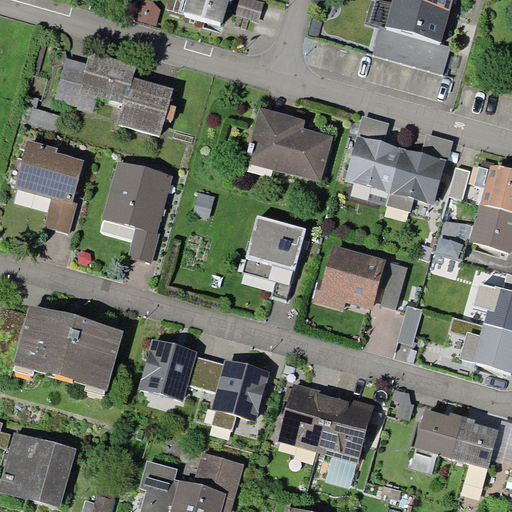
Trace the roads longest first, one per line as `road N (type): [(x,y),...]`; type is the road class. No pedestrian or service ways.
road 1 (residential): [(511,403),(16,269),(0,274)]
road 2 (residential): [(9,0),(285,78)]
road 3 (residential): [(285,78),(511,145)]
